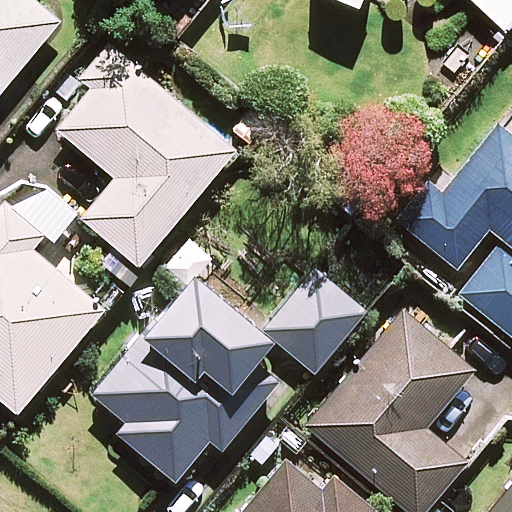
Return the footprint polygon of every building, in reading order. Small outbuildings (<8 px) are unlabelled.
[(0,0),(0,90),(58,20),(34,0),(0,0)] [(511,21),(511,0),(467,0),(502,32),(511,21)] [(233,148),(108,44),(80,78),(91,87),(57,128),(115,176),(82,217),(138,263),(233,148)] [(458,291),(511,335),(511,108),(458,174),(452,169),(406,225),(455,267),(489,227),(502,238),(458,291)] [(43,232),(5,200),(0,206),(0,396),(17,410),(104,305),(31,246),(43,232)] [(168,268),(186,282),(95,393),(127,419),(118,430),(174,477),(209,435),(221,445),(277,377),(252,357),(269,336),(197,276),(212,258),(190,241),(168,268)] [(364,309),(315,268),(264,329),(314,370),(364,309)] [(473,368),(401,310),(306,427),(412,511),(422,511),(463,461),(423,429),(473,368)] [(325,481),(290,452),(240,511),(228,511),(214,500),(203,511),(377,511),(331,474),(325,481)] [(511,511),(511,482),(487,511),(511,511)]
